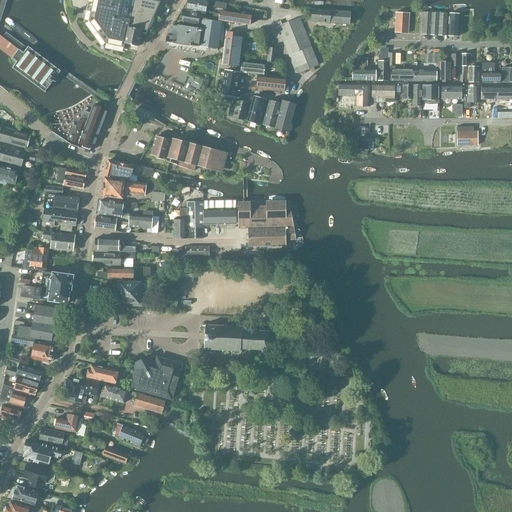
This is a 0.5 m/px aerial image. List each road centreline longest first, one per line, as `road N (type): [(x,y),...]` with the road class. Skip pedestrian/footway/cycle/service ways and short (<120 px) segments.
road 1 (residential): [(20,435),(69,351),(95,166)]
road 2 (residential): [(361,122),(511,122)]
road 3 (unclassified): [(7,329),(14,287),(6,267),(32,186)]
road 4 (residential): [(216,0),(270,10),(292,76),(289,98)]
road 5 (track): [(277,288),(229,290),(146,333)]
road 6 (residential): [(511,42),(383,43)]
